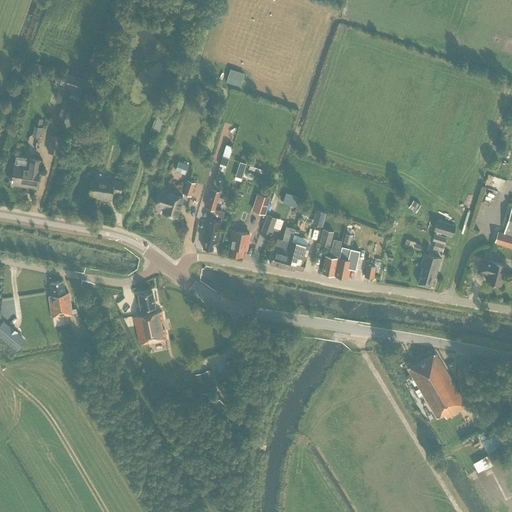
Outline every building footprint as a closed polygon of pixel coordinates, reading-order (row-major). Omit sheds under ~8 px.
[(81,89),(84,78),(69,74),(66,85),(81,89)] [(60,125),(69,128),(78,99),(69,97),(60,125)] [(36,118),(34,127),(41,128),(43,119),(36,118)] [(41,138),(43,128),(41,128),(34,127),(32,136),(41,138)] [(58,153),(61,137),(51,136),(48,151),(58,153)] [(30,158),(29,163),(28,167),(14,165),(11,183),(36,187),(40,169),(39,169),(41,160),(30,158)] [(188,164),(178,161),(175,171),(185,174),(188,164)] [(119,194),(121,181),(113,180),(113,183),(91,179),(89,194),(101,196),(101,198),(110,199),(111,193),(119,194)] [(191,195),(195,182),(188,180),(183,193),(191,195)] [(212,188),(206,208),(215,210),(221,191),(212,188)] [(183,197),(169,193),(168,194),(160,191),(155,205),(164,207),(162,212),(177,217),(183,197)] [(252,210),(265,215),(271,197),(258,193),(252,210)] [(302,202),(293,198),(294,196),(286,194),(283,202),(300,208),(302,202)] [(414,200),(409,207),(416,212),(421,204),(414,200)] [(511,205),(504,233),(498,231),(494,242),(511,247),(511,205)] [(399,206),(397,212),(390,232),(396,234),(403,214),(404,208),(399,206)] [(322,227),(326,213),(316,210),(312,224),(322,227)] [(267,214),(261,231),(272,234),(277,218),(267,214)] [(208,217),(205,229),(203,240),(204,240),(203,248),(212,250),(214,243),(217,243),(221,219),(208,217)] [(452,236),(452,235),(455,225),(437,220),(434,230),(452,236)] [(276,243),(270,263),(294,270),(294,269),(302,271),(305,258),(306,258),(309,246),(302,243),(296,241),(298,235),(294,234),(294,233),(296,229),(287,226),(283,240),(278,238),(276,243)] [(347,228),(343,243),(350,244),(352,235),(350,234),(351,229),(347,228)] [(330,245),(333,231),(323,229),(320,243),(330,245)] [(247,249),(250,233),(233,230),(228,253),(242,256),(243,249),(247,249)] [(443,251),(446,237),(434,234),(433,240),(435,241),(433,249),(443,251)] [(338,258),(342,241),(333,239),(330,256),(326,255),(322,273),(334,275),(337,258),(338,258)] [(339,257),(335,276),(345,278),(345,275),(348,276),(350,268),(356,270),(360,250),(351,248),(341,246),(339,257)] [(435,279),(441,258),(433,256),(434,254),(429,252),(429,254),(424,253),(420,266),(422,267),(418,283),(430,286),(432,278),(435,279)] [(481,259),(478,271),(488,274),(486,281),(500,285),(506,265),(492,261),(491,262),(481,259)] [(53,295),(49,296),(52,316),(53,316),(63,315),(63,316),(72,314),(71,309),(69,292),(65,293),(63,280),(51,282),(53,295)] [(165,343),(164,340),(167,339),(162,311),(155,312),(154,307),(155,307),(153,292),(138,294),(141,309),(142,314),(134,315),(139,342),(148,341),(148,343),(155,341),(157,351),(164,350),(163,343),(165,343)] [(0,327),(0,334),(18,349),(23,342),(18,338),(19,336),(15,334),(16,333),(10,329),(3,324),(0,327)] [(171,361),(190,357),(187,342),(169,345),(171,361)] [(446,418),(468,406),(436,353),(408,368),(437,417),(444,414),(446,418)] [(202,394),(214,390),(208,370),(196,374),(202,394)] [(219,398),(214,404),(220,410),(225,404),(219,398)] [(477,433),(488,453),(508,443),(498,422),(477,433)]
